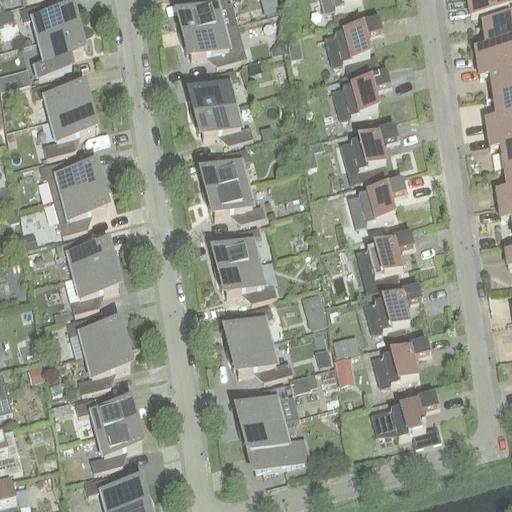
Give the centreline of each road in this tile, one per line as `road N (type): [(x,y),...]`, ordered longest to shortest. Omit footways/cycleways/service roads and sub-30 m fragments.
road 1 (residential): [(237,511),(490,445),(423,0)]
road 2 (residential): [(124,0),(201,511)]
